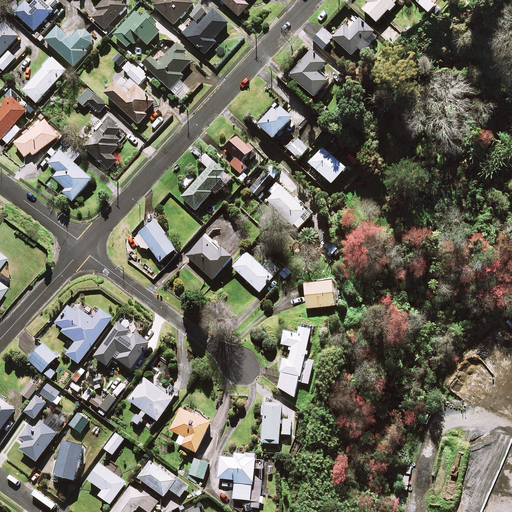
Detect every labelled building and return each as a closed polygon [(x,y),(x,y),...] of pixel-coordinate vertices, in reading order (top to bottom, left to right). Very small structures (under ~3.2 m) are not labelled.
[(53,12),(40,0),(33,0),(28,6),(25,3),(15,14),(34,33),(53,12)] [(124,0),(104,0),(89,16),(105,31),(126,8),(122,3),(124,0)] [(193,6),(187,0),(156,0),(151,5),(173,26),(193,6)] [(247,0),(218,0),(238,18),(249,7),(245,3),(247,0)] [(395,6),(393,4),(397,0),(367,0),(365,2),(367,4),(361,10),(375,24),(387,11),(389,13),(395,6)] [(435,5),(428,0),(420,0),(418,2),(429,12),(435,5)] [(205,14),(198,7),(189,17),(196,23),(205,14)] [(178,30),(187,39),(205,56),(216,43),(213,41),(228,24),(213,11),(198,27),(192,22),(187,28),(183,25),(178,30)] [(114,36),(127,49),(131,44),(133,46),(139,39),(147,46),(159,32),(153,27),(156,24),(145,14),(141,19),(135,13),(114,36)] [(356,21),(354,19),(345,29),(343,27),(332,39),(351,57),(357,50),(362,54),(377,37),(358,19),(356,21)] [(400,33),(388,22),(377,33),(389,45),(400,33)] [(0,59),(7,51),(19,37),(4,23),(0,27),(0,59)] [(70,39),(57,27),(44,41),(73,68),(86,54),(84,51),(90,44),(91,42),(91,40),(91,39),(91,37),(91,36),(90,34),(89,33),(87,32),(86,31),(84,30),(83,30),(81,30),(79,30),(78,31),(76,32),(70,39)] [(192,61),(175,46),(158,65),(150,58),(143,67),(181,100),(190,90),(180,81),(183,77),(180,74),(192,61)] [(7,51),(0,59),(0,69),(3,72),(16,58),(7,51)] [(325,65),(310,51),(288,76),(313,99),(329,81),(319,72),(325,65)] [(65,72),(51,59),(23,92),(37,104),(65,72)] [(146,78),(131,62),(122,70),(138,86),(146,78)] [(154,103),(126,77),(123,80),(120,77),(104,94),(138,126),(147,116),(144,114),(154,103)] [(106,106),(88,89),(77,102),(84,108),(88,104),(99,114),(106,106)] [(26,112),(10,98),(0,109),(0,138),(1,140),(14,125),(26,112)] [(275,111),(272,108),(256,125),(272,139),(291,119),(279,107),(275,111)] [(117,145),(120,141),(115,137),(121,131),(109,120),(84,148),(108,170),(117,161),(111,155),(119,147),(117,145)] [(58,138),(46,121),(15,144),(24,157),(30,153),(33,156),(58,138)] [(298,138),(292,132),(280,143),(286,149),(298,138)] [(253,150),(235,135),(224,149),(235,158),(229,165),(241,175),(247,167),(242,163),(253,150)] [(308,149),(300,140),(288,151),(297,160),(308,149)] [(345,170),(322,148),(307,163),(330,185),(345,170)] [(73,164),(61,153),(49,166),(58,173),(53,178),(66,190),(62,194),(72,202),(91,181),(73,164)] [(231,179),(205,155),(199,161),(208,169),(181,198),(195,211),(212,193),(216,196),(231,179)] [(273,179),(265,171),(252,184),(260,191),(273,179)] [(266,201),(292,226),(295,229),(311,213),(301,203),(298,205),(280,187),(266,201)] [(176,251),(155,221),(139,233),(149,248),(159,262),(176,251)] [(231,258),(205,234),(185,256),(212,280),(231,258)] [(339,252),(326,239),(318,247),(332,260),(339,252)] [(273,278),(246,253),(232,268),(259,293),(273,278)] [(291,272),(285,268),(279,275),(285,279),(291,272)] [(336,283),(332,279),(314,281),(314,284),(303,285),(305,310),(331,307),(339,306),(336,283)] [(93,320),(71,303),(55,324),(63,330),(61,332),(75,343),(66,355),(79,365),(113,319),(100,310),(93,320)] [(149,344),(118,322),(93,357),(107,367),(113,358),(131,370),(149,344)] [(307,352),(306,351),(311,327),(300,324),(297,335),(284,332),(280,345),(288,347),(287,351),(290,351),(288,361),(282,359),(279,372),(281,373),(277,388),(294,397),(297,382),(307,385),(313,361),(304,359),(305,355),(307,355),(307,352)] [(57,357),(43,344),(28,360),(42,373),(57,357)] [(55,373),(49,368),(44,374),(51,379),(55,373)] [(103,385),(100,376),(92,380),(95,388),(103,385)] [(173,398),(144,378),(128,401),(141,410),(133,422),(138,425),(146,414),(157,422),(173,398)] [(38,387),(29,382),(20,394),(29,400),(38,387)] [(59,392),(47,384),(40,394),(57,405),(61,399),(57,396),(59,392)] [(104,400),(96,393),(89,403),(97,409),(104,400)] [(46,403),(36,396),(25,413),(35,419),(46,403)] [(115,400),(110,396),(101,407),(106,412),(115,400)] [(0,431),(15,412),(0,400),(0,431)] [(281,405),(264,403),(261,443),(278,445),(281,405)] [(210,423),(181,408),(170,431),(180,436),(176,444),(196,453),(210,423)] [(89,421),(78,413),(69,425),(80,433),(89,421)] [(64,422),(57,417),(51,426),(58,430),(64,422)] [(58,433),(41,420),(38,425),(32,420),(19,438),(24,442),(19,449),(36,462),(58,433)] [(291,421),(284,420),(283,435),(290,435),(291,421)] [(124,440),(116,434),(104,449),(112,455),(124,440)] [(83,447),(63,441),(54,476),(75,481),(83,447)] [(234,480),(233,499),(245,500),(252,501),(252,504),(243,503),(243,507),(259,508),(263,461),(255,460),(255,455),(235,453),(235,459),(220,457),(218,479),(234,480)] [(208,464),(195,459),(189,475),(203,480),(208,464)] [(187,487),(150,461),(137,478),(164,497),(169,490),(180,497),(187,487)] [(126,483),(99,464),(88,480),(103,491),(99,496),(110,505),(126,483)] [(139,491),(131,485),(111,511),(134,511),(139,506),(147,511),(150,511),(158,502),(141,489),(139,491)]
